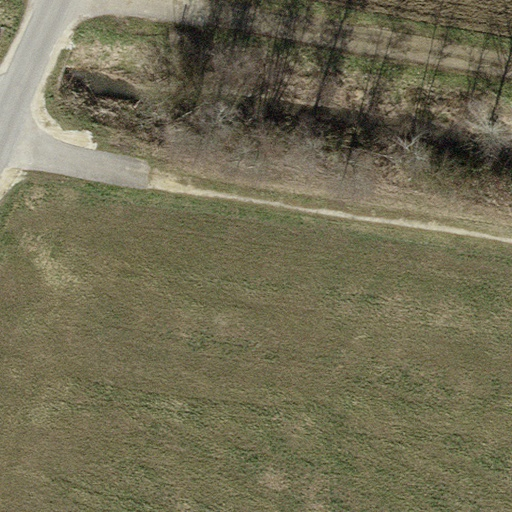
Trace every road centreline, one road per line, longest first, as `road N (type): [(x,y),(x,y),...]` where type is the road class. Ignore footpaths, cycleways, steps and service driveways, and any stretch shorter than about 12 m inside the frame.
road 1 (track): [(511,222),(4,144)]
road 2 (track): [(163,0),(511,64)]
road 3 (unclassified): [(0,156),(74,0)]
